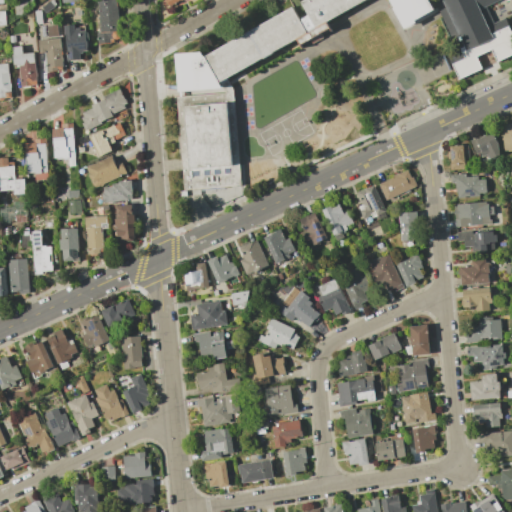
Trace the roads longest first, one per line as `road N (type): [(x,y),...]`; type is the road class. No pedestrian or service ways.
road 1 (residential): [(427,132),(461,468),(188,511)]
road 2 (residential): [(139,0),(181,511)]
road 3 (residential): [(0,330),(427,132)]
road 4 (residential): [(327,489),(317,369),(325,350),(443,292)]
road 5 (residential): [(0,132),(235,0)]
road 6 (residential): [(0,495),(174,417)]
